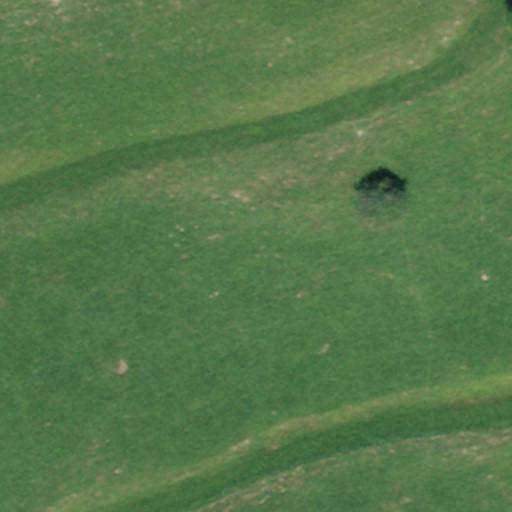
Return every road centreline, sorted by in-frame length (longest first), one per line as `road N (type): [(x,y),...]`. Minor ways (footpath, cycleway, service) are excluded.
road 1 (track): [(0,199),(104,167),(322,120),(445,76),(483,37),(494,0)]
road 2 (track): [(135,511),(307,443),(421,414),(511,406)]
